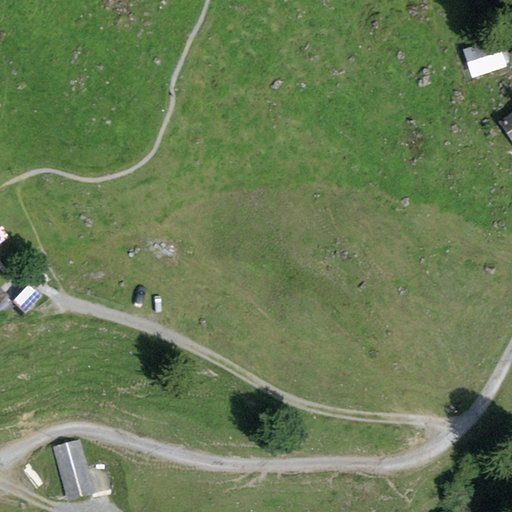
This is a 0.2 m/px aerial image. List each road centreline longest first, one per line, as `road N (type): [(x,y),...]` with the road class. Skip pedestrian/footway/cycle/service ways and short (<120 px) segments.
road 1 (track): [(0,461),(74,425),(223,464),(408,458),(467,423)]
road 2 (track): [(61,299),(190,344),(304,404),(467,423)]
